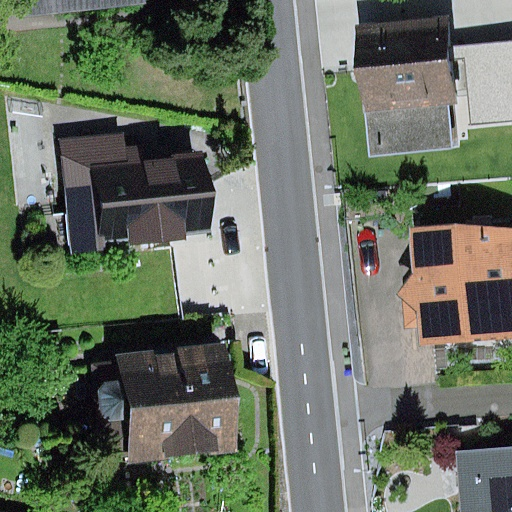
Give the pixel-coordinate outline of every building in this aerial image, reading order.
[(16,0),(18,14),(136,1),(135,0),(16,0)] [(448,23),(365,32),(377,153),(442,146),(437,101),(456,100),(448,23)] [(131,113),(65,125),(79,249),(212,230),(206,146),(144,155),(131,113)] [(468,234),(425,238),(428,278),(409,301),(411,324),(432,323),(433,337),(511,330),(511,322),(509,291),(511,290),(511,240),(469,244),(468,234)] [(224,332),(107,343),(119,455),(236,446),(224,332)] [(511,511),(511,450),(463,454),(467,511),(511,511)]
